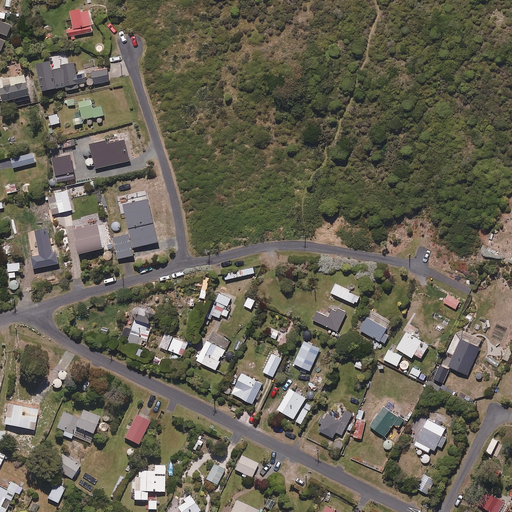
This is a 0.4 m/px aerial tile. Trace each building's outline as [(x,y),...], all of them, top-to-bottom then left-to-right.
[(90,9),(71,12),(74,29),(68,29),(69,36),(93,33),(90,9)] [(67,91),(79,88),(78,84),(86,83),(84,73),(76,74),(74,63),(69,65),(66,53),(51,56),(52,62),(37,66),(43,92),(66,87),(67,91)] [(110,82),(107,69),(93,73),(95,85),(110,82)] [(30,97),(26,76),(4,80),(6,88),(1,89),(3,101),(30,97)] [(93,109),(91,100),(79,103),(83,120),(104,116),(102,107),(93,109)] [(60,124),(58,115),(49,116),(51,125),(60,124)] [(36,164),(34,154),(12,158),(13,168),(36,164)] [(17,192),(16,184),(7,186),(8,193),(17,192)] [(50,203),(53,214),(72,211),(68,190),(55,193),(57,201),(50,203)] [(148,223),(143,201),(126,205),(135,246),(158,241),(153,222),(148,223)] [(169,207),(163,209),(166,220),(172,218),(169,207)] [(103,250),(98,225),(74,231),(80,255),(103,250)] [(59,261),(52,232),(40,235),(43,249),(41,249),(44,265),(59,261)] [(134,256),(129,235),(114,238),(119,260),(134,256)] [(23,270),(22,263),(9,264),(11,278),(17,277),(16,271),(23,270)] [(255,274),(254,268),(225,274),(226,280),(255,274)] [(356,305),(360,298),(350,293),(350,291),(336,284),(332,294),(356,305)] [(209,288),(202,286),(199,300),(206,302),(209,288)] [(172,299),(174,290),(166,288),(163,296),(172,299)] [(227,319),(232,309),(229,308),(233,299),(220,293),(210,314),(220,319),(221,316),(227,319)] [(255,301),(248,298),(244,306),(251,310),(255,301)] [(123,337),(130,339),(129,342),(145,347),(155,313),(135,307),(132,316),(136,317),(133,329),(126,327),(123,337)] [(338,332),(347,313),(338,308),(337,312),(333,310),(329,318),(317,313),(314,321),(338,332)] [(391,322),(372,311),(360,331),(385,345),(390,336),(385,334),(391,322)] [(468,376),(484,341),(458,330),(448,353),(454,356),(449,367),(468,376)] [(429,346),(407,333),(397,349),(412,359),(415,355),(421,359),(429,346)] [(189,343),(166,334),(160,348),(183,357),(189,343)] [(383,346),(374,340),(370,347),(379,352),(383,346)] [(226,351),(207,341),(197,361),(216,371),(226,351)] [(285,355),(275,350),(263,373),(273,377),(285,355)] [(402,358),(389,351),(384,360),(398,367),(402,358)] [(297,360),(291,356),(286,365),(293,368),(297,360)] [(411,363),(403,359),(399,368),(407,372),(411,363)] [(450,370),(440,366),(434,379),(443,384),(450,370)] [(429,376),(413,368),(410,374),(425,383),(429,376)] [(263,385),(243,374),(232,394),(253,405),(263,385)] [(327,379),(321,376),(314,389),(319,392),(327,379)] [(306,399),(290,389),(278,410),(294,420),(306,399)] [(28,408),(6,405),(3,421),(5,421),(5,423),(10,424),(9,435),(24,437),(25,429),(31,429),(30,433),(37,434),(39,421),(37,420),(39,409),(32,408),(31,414),(27,414),(28,408)] [(404,421),(384,407),(370,427),(385,438),(394,426),(399,429),(404,421)] [(81,419),(65,412),(58,428),(65,431),(63,436),(72,439),(73,437),(92,444),(101,417),(84,411),(81,419)] [(353,415),(346,411),(340,422),(328,415),(319,431),(333,439),(336,432),(342,436),(353,415)] [(364,412),(361,411),(354,438),(362,440),(366,422),(362,421),(364,412)] [(151,423),(138,416),(126,438),(140,445),(151,423)] [(447,427),(429,418),(415,446),(429,453),(431,449),(436,452),(438,447),(442,448),(447,439),(442,437),(447,427)] [(493,454),(499,441),(493,437),(486,451),(493,454)] [(82,467),(64,456),(56,469),(74,480),(82,467)] [(258,464),(241,457),(235,471),(252,478),(258,464)] [(131,491),(136,492),(136,501),(149,501),(149,492),(166,492),(167,465),(148,465),(148,472),(140,472),(140,478),(136,478),(136,481),(131,481),(131,491)] [(225,471),(214,465),(206,480),(217,486),(225,471)] [(126,478),(121,476),(110,496),(115,499),(126,478)] [(435,481),(426,476),(418,490),(428,495),(435,481)] [(296,480),(293,488),(303,493),(307,485),(296,480)] [(8,491),(0,486),(0,511),(6,511),(20,487),(12,483),(8,491)] [(66,489),(55,484),(48,499),(59,504),(66,489)] [(182,501),(184,504),(173,511),(200,511),(201,511),(190,496),(182,501)] [(499,511),(505,503),(492,496),(484,509),(489,511),(499,511)] [(258,511),(237,502),(231,511),(258,511)]
